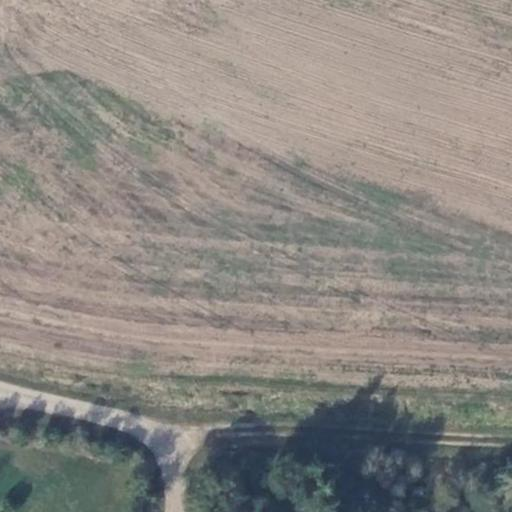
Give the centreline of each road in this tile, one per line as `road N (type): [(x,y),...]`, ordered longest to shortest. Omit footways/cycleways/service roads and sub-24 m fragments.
road 1 (track): [(172,437),(511,441)]
road 2 (unclassified): [(0,380),(172,437),(164,511)]
